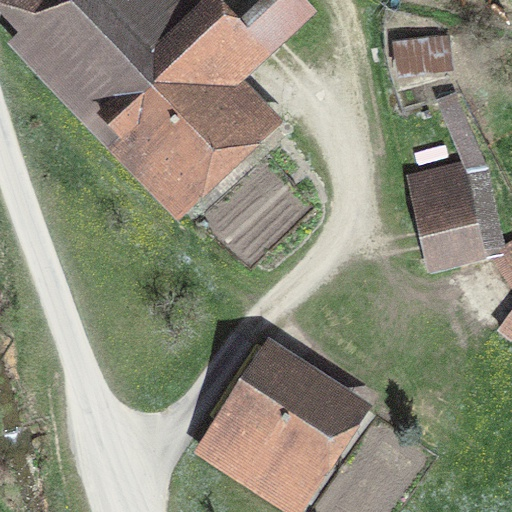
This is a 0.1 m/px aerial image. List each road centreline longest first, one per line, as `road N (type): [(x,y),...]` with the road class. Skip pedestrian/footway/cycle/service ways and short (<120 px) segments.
road 1 (track): [(335,83),(366,181),(362,226),(336,269),(246,351),(121,486)]
road 2 (track): [(133,511),(0,142)]
